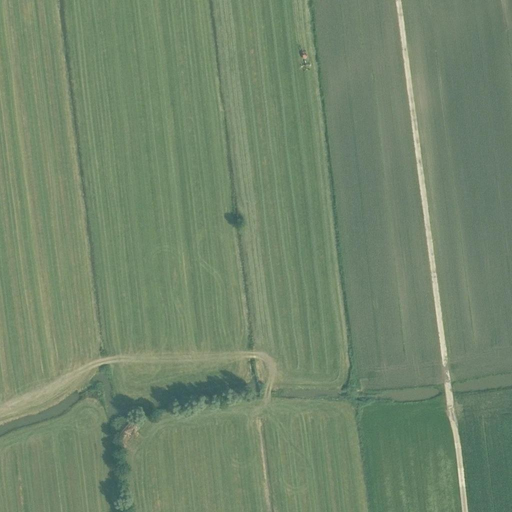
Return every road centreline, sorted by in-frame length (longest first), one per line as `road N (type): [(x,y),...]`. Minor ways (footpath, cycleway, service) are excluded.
road 1 (track): [(465,511),(397,0)]
road 2 (track): [(262,355),(98,362),(0,412)]
